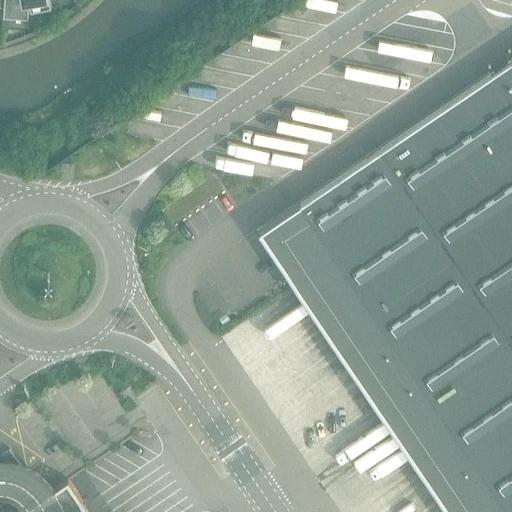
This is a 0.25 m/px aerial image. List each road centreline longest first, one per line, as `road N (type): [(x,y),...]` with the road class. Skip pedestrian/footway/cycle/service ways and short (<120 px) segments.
road 1 (unclassified): [(396,0),(169,156)]
road 2 (unclassified): [(203,406),(119,276)]
road 3 (unclassified): [(77,338),(136,348),(203,406)]
road 4 (unclassified): [(203,406),(278,511)]
road 5 (unclassified): [(169,156),(57,203)]
